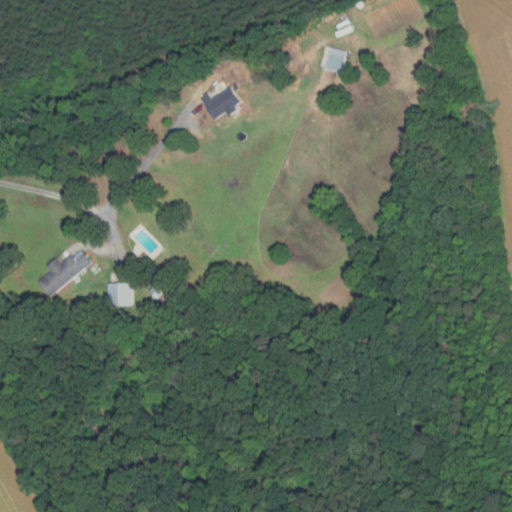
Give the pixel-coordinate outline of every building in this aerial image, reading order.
[(263,45),(268,56),(252,63),(247,53),(263,45)] [(343,73),(327,69),(332,47),(348,51),(343,73)] [(216,120),(203,100),(205,98),(203,95),(209,92),(213,98),(232,85),(243,102),(236,106),(239,110),(231,116),(228,112),(216,120)] [(51,298),(39,284),(52,272),(48,267),(57,258),(62,263),(71,255),(77,261),(84,255),(91,264),(51,298)] [(163,304),(150,291),(158,284),(151,276),(159,268),(179,289),(163,304)] [(134,306),(109,307),(109,283),(134,283),(134,306)]
